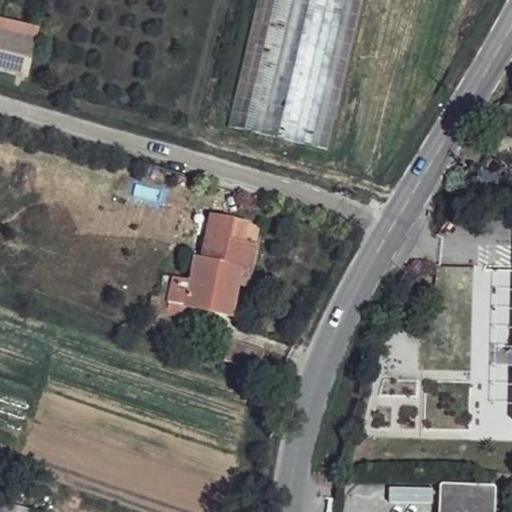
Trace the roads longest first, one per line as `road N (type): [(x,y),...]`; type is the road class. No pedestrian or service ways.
road 1 (unclassified): [(0,98),(358,207),(391,224)]
road 2 (tertiary): [(290,511),(300,429),(323,349),(391,224)]
road 3 (tertiary): [(391,224),(511,21)]
